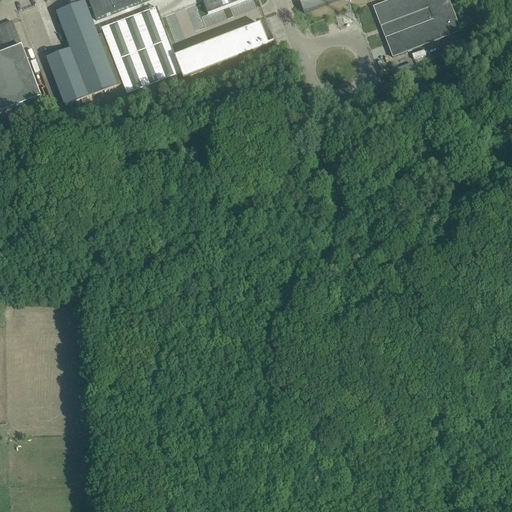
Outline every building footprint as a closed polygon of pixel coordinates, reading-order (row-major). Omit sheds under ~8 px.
[(203,0),(209,15),(247,0),(88,0),(89,2),(96,21),(99,20),(152,0),(203,0)] [(298,0),(304,14),(340,0),(298,0)] [(461,32),(448,0),(393,0),(374,8),(392,58),(461,32)] [(184,80),(269,48),(263,32),(254,28),(245,32),(175,58),(156,8),(102,29),(101,29),(103,34),(97,37),(84,3),(57,13),(71,50),(47,59),(51,70),(65,107),(81,101),(82,104),(88,102),(86,98),(122,85),(127,96),(181,75),(184,80)] [(12,22),(0,27),(0,40),(5,54),(22,48),(12,22)] [(22,48),(5,54),(0,56),(0,114),(41,99),(22,48)]
